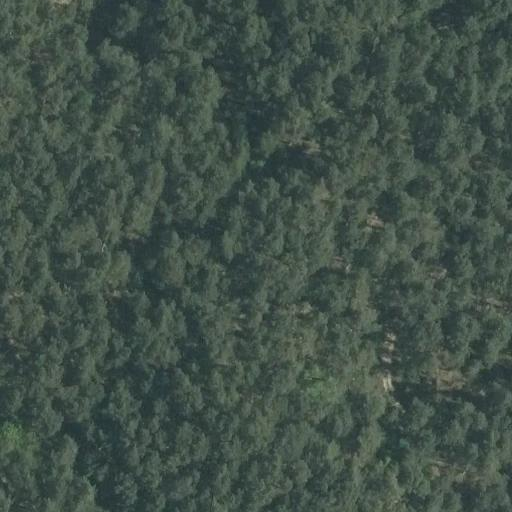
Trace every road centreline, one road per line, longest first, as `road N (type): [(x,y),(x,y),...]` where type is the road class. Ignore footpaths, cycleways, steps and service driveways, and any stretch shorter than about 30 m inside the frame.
road 1 (track): [(466,511),(397,407),(388,351),(409,305),(472,246),(511,226)]
road 2 (track): [(101,511),(0,427)]
